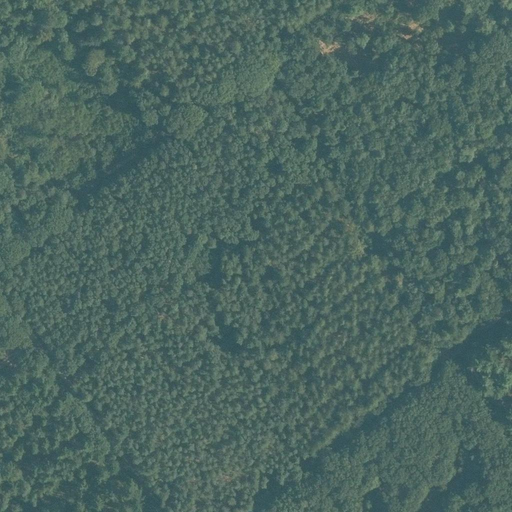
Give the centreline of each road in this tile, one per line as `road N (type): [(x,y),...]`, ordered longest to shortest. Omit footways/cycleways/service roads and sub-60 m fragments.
road 1 (track): [(0,238),(313,0)]
road 2 (track): [(511,305),(245,511)]
road 3 (track): [(169,511),(38,336),(0,364)]
